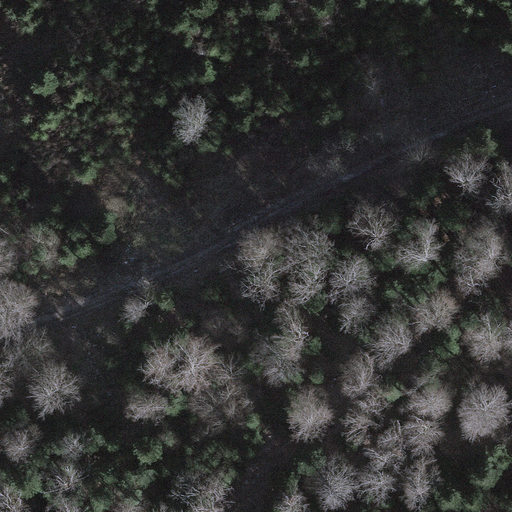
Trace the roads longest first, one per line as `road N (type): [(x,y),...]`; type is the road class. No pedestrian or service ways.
road 1 (track): [(0,336),(157,272),(442,127),(511,100)]
road 2 (track): [(231,511),(332,407),(511,250)]
